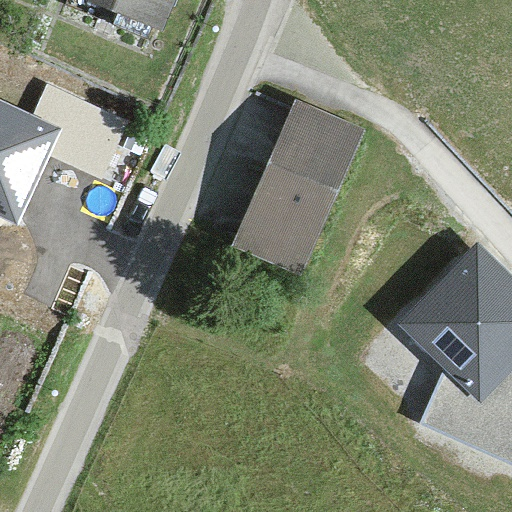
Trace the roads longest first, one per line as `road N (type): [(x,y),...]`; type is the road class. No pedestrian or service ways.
road 1 (residential): [(235,58),(37,511)]
road 2 (residential): [(235,58),(404,123),(511,236)]
